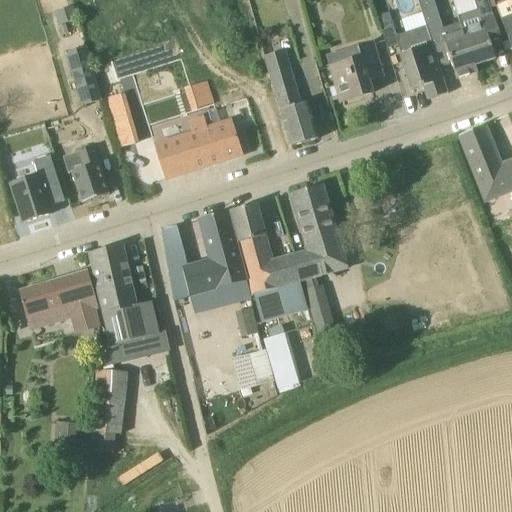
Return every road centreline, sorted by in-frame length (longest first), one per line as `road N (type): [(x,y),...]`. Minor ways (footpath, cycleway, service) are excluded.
road 1 (residential): [(146,221),(511,101)]
road 2 (track): [(213,493),(333,430),(511,367)]
road 3 (unclassified): [(218,511),(146,221)]
road 4 (residential): [(0,264),(146,221)]
